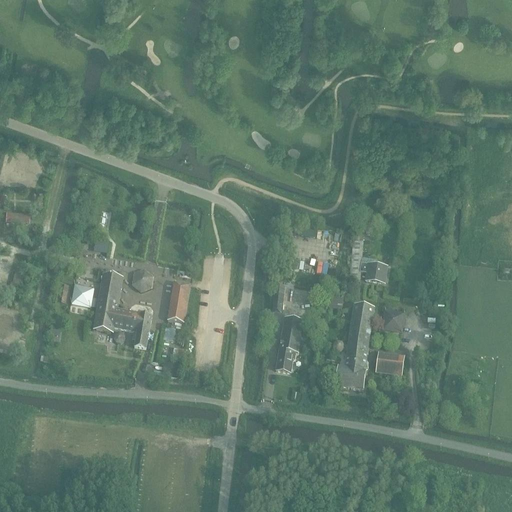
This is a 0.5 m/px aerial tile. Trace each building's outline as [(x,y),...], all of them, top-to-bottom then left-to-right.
[(377,262),(362,260),(363,243),(353,242),(350,282),(360,282),(361,274),(367,275),(366,282),(385,285),(388,269),(377,267),(377,262)] [(109,254),(110,243),(96,243),(95,253),(109,254)] [(134,290),(154,292),(155,274),(135,273),(134,290)] [(103,276),(93,331),(113,335),(114,330),(137,334),(134,349),(146,351),(152,317),(117,311),(123,279),(103,276)] [(168,323),(184,326),(191,287),(174,284),(168,323)] [(274,289),(272,313),(282,314),(285,290),(274,289)] [(328,310),(341,312),(343,300),(330,298),(328,310)] [(354,308),(353,319),(373,321),(374,311),(354,308)] [(406,314),(385,311),(382,333),(403,335),(406,314)] [(343,368),(343,369),(365,372),(368,370),(369,366),(366,364),(373,321),(353,319),(345,368),(343,368)] [(285,320),(276,373),(291,375),(293,364),(295,363),(296,357),(298,357),(304,323),(285,320)] [(166,341),(175,342),(176,330),(167,329),(166,341)] [(391,357),(379,355),(376,374),(389,376),(391,357)] [(404,359),(391,357),(389,376),(401,378),(404,359)] [(165,363),(164,376),(178,377),(179,364),(165,363)] [(339,369),(336,389),(363,393),(366,373),(365,373),(365,372),(343,369),(339,369)]
